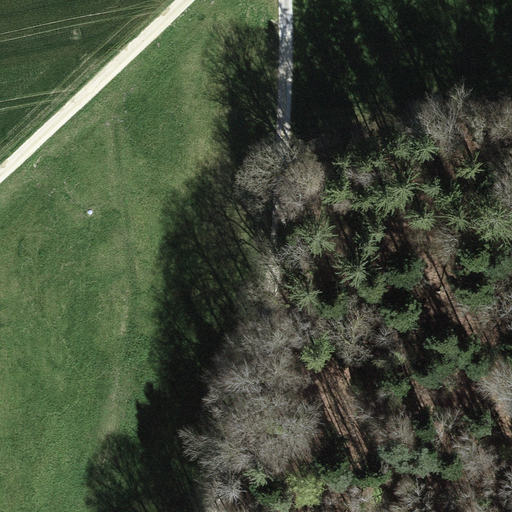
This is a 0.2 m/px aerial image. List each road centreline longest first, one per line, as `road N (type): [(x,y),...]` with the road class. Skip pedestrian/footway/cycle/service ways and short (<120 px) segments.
road 1 (track): [(284,0),(284,166),(272,275),(209,511)]
road 2 (track): [(0,176),(190,0)]
